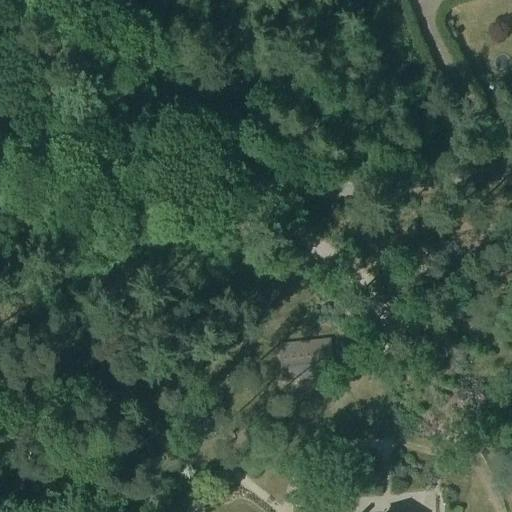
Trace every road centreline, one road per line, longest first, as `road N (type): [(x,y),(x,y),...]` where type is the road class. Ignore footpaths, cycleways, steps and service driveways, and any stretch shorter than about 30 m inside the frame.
road 1 (unclassified): [(511,176),(257,187),(64,0)]
road 2 (track): [(75,10),(31,117),(0,143)]
